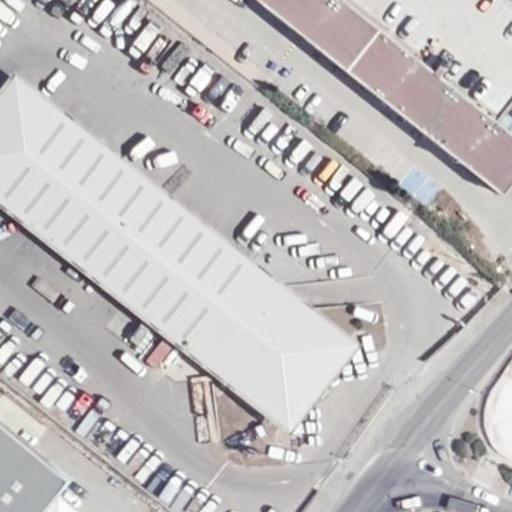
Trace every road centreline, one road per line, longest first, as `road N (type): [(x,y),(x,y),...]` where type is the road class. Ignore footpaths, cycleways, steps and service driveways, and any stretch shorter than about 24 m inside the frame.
road 1 (tertiary): [(511,317),(394,458)]
road 2 (tertiary): [(394,458),(506,511)]
